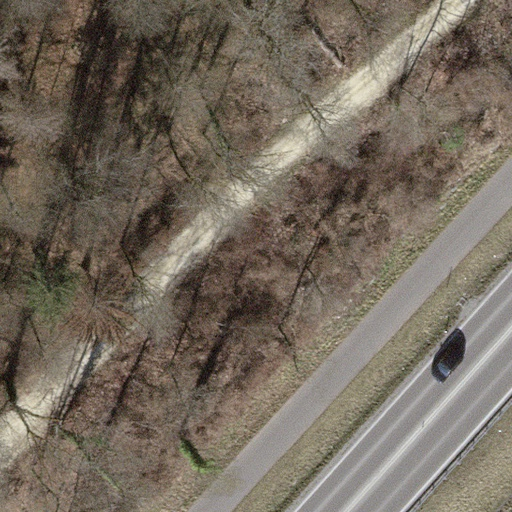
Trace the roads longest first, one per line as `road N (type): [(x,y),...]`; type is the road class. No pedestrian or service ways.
road 1 (track): [(460,0),(0,460)]
road 2 (trunk): [(344,511),(511,326)]
